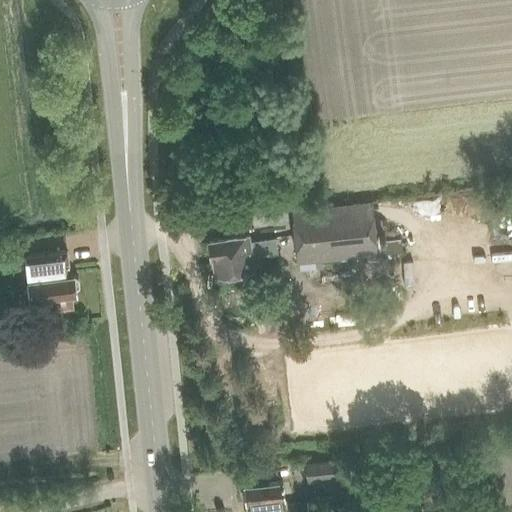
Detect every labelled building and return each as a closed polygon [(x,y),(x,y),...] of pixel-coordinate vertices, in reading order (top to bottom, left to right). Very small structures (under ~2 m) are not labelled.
[(298,264),(377,255),(377,254),(376,242),(375,234),(374,221),(372,203),(292,212),(298,264)] [(382,220),(374,221),(375,234),(383,233),(383,229),(382,221),(382,220)] [(209,240),(211,259),(212,259),(215,275),(223,274),(224,282),(238,280),(237,272),(254,269),(252,258),(278,254),(276,238),(250,242),(249,235),(237,236),(226,237),(226,238),(209,240)] [(401,239),(376,242),(377,254),(402,251),(401,239)] [(75,289),(79,286),(78,278),(73,276),(73,273),(70,273),(67,251),(26,256),(29,278),(28,278),(30,297),(53,294),(54,304),(72,302),(71,292),(75,292),(75,289)] [(484,444),(469,445),(471,467),(470,467),(471,478),(486,477),(484,444)] [(307,488),(338,485),(335,459),(304,462),(307,488)] [(308,511),(307,501),(285,504),(283,482),(245,486),(245,488),(241,492),(242,499),(246,502),(247,511),(308,511)]
